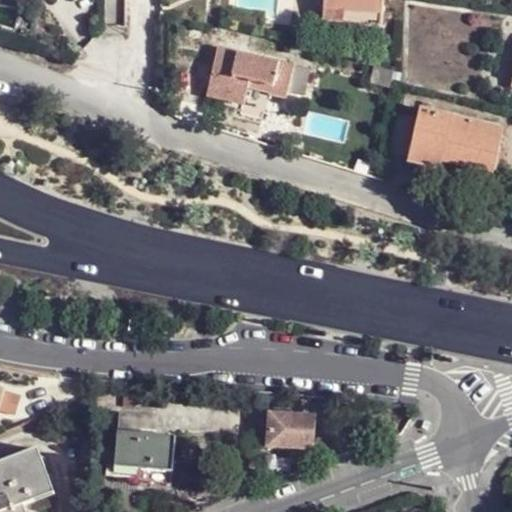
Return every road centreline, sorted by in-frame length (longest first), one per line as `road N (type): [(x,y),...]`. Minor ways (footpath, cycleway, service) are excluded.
road 1 (residential): [(462,442),(454,407),(432,385),(0,342)]
road 2 (residential): [(125,116),(176,138),(511,231)]
road 3 (primary): [(241,288),(511,342)]
road 4 (primary): [(241,288),(0,192)]
road 5 (primary): [(0,254),(100,276),(241,288)]
road 6 (residential): [(462,442),(277,511)]
road 7 (residential): [(0,65),(125,116)]
